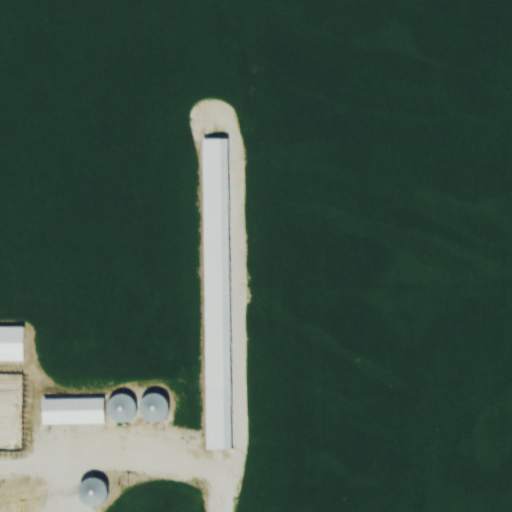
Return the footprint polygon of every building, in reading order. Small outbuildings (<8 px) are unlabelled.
[(230,141),(208,141),(208,164),(230,164),(230,141)] [(0,327),(0,362),(30,362),(30,328),(0,327)] [(167,422),(175,401),(156,394),(148,415),(167,422)] [(117,396),(117,423),(138,423),(138,396),(117,396)] [(111,425),(111,400),(46,400),(46,425),(111,425)] [(235,451),(235,426),(213,426),(214,451),(235,451)] [(109,481),(90,481),(90,507),(109,507),(109,481)]
